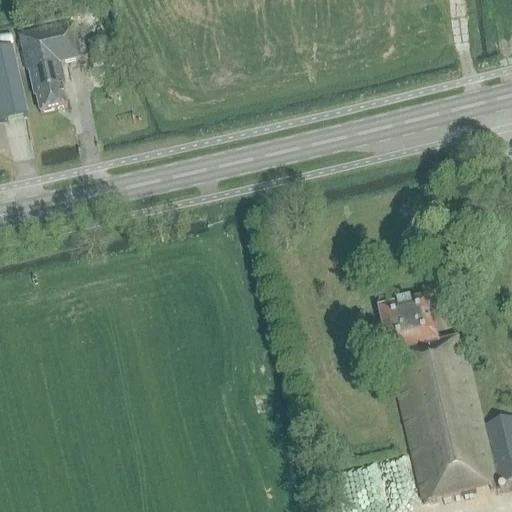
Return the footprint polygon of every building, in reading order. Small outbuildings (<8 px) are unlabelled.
[(59,65),(79,60),(71,22),(15,35),(24,72),(28,71),(34,98),(36,98),(39,114),(42,113),(42,114),(64,109),(62,103),(65,102),(63,90),(65,89),(59,65)] [(87,43),(91,68),(110,64),(104,34),(97,35),(98,41),(87,43)] [(0,48),(12,46),(11,36),(0,37),(0,48)] [(0,52),(0,123),(28,117),(13,50),(0,52)] [(492,488),(511,483),(511,419),(482,427),(462,339),(437,344),(427,300),(378,311),(388,356),(395,355),(399,376),(393,377),(422,504),(427,502),(428,504),(492,489),(492,488)]
